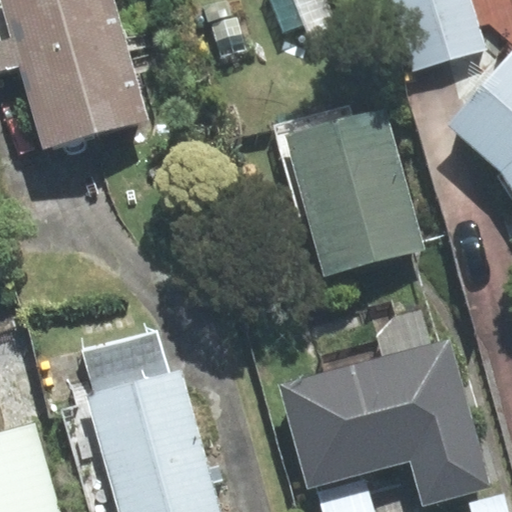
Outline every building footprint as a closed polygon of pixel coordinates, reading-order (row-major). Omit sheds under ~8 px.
[(115,0),(15,0),(58,143),(150,117),(115,0)] [(340,0),(293,0),(313,47),(353,31),(340,0)] [(511,76),(465,133),(508,169),(511,175),(511,76)] [(387,123),(303,147),(340,272),(424,248),(387,123)] [(451,352),(299,392),(324,485),(423,459),(434,501),(487,487),(451,352)] [(223,511),(186,383),(99,408),(128,511),(223,511)] [(0,440),(0,511),(51,511),(31,440),(2,448),(0,440)]
